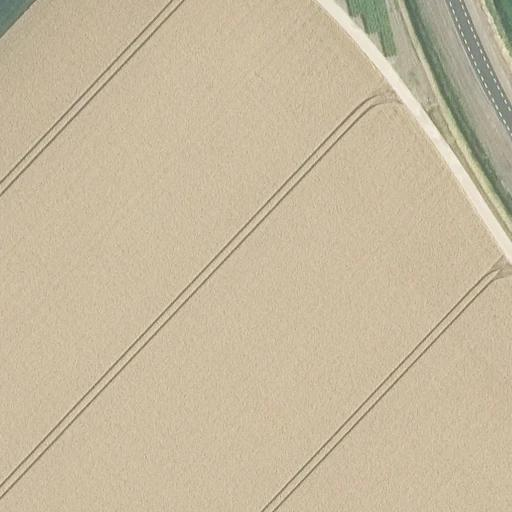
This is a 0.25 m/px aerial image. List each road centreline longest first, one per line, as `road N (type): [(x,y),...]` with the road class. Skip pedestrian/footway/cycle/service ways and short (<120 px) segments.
road 1 (track): [(317,0),(405,96),(511,262)]
road 2 (unclassified): [(511,124),(450,0)]
